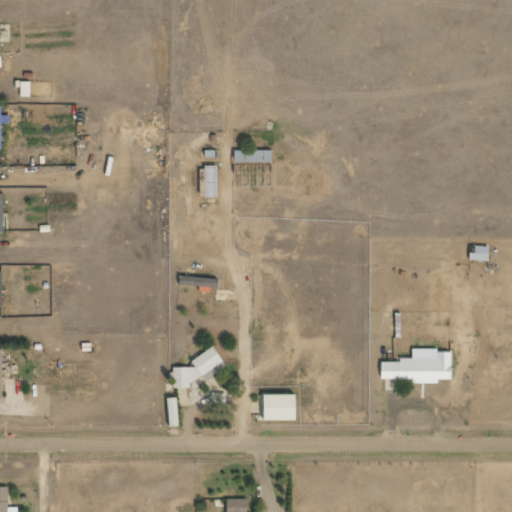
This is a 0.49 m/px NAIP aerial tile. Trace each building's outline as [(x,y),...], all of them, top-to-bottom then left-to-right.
[(275,151),(237,150),(237,173),(275,173),(275,151)] [(207,197),(217,198),(218,166),(208,166),(207,197)] [(491,246),(474,246),(474,261),(491,261),(491,246)] [(220,288),(220,279),(185,277),(185,286),(220,288)] [(174,368),(175,389),(192,388),(192,383),(203,376),(206,381),(216,375),(215,368),(225,362),(216,347),(193,360),(193,367),(174,368)] [(439,359),(402,358),(402,362),(384,362),(384,381),(441,382),(441,380),(453,380),(453,353),(439,352),(439,359)] [(268,395),(268,421),(301,420),(300,395),(268,395)] [(18,511),(19,508),(10,508),(10,487),(0,487),(0,511),(18,511)] [(249,511),(249,499),(230,499),(230,511),(249,511)]
